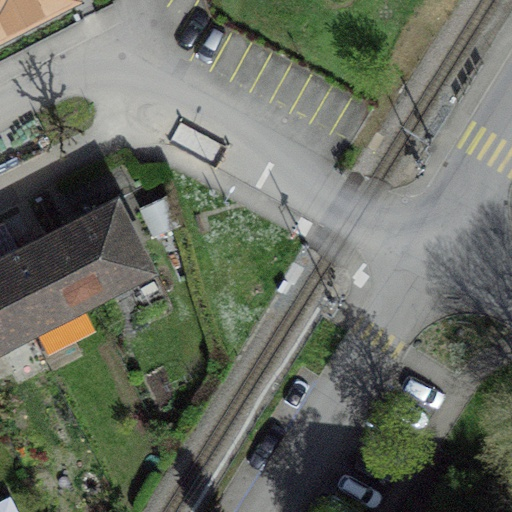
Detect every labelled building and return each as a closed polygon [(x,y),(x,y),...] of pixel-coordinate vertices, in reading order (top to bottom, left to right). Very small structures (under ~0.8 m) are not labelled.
[(0,0),(0,64),(29,49),(2,0),(0,0)] [(103,11),(97,0),(2,0),(29,49),(103,11)] [(131,192),(67,225),(111,310),(174,278),(131,192)] [(67,225),(3,257),(47,342),(111,310),(67,225)] [(3,257),(0,258),(0,366),(47,342),(3,257)]
